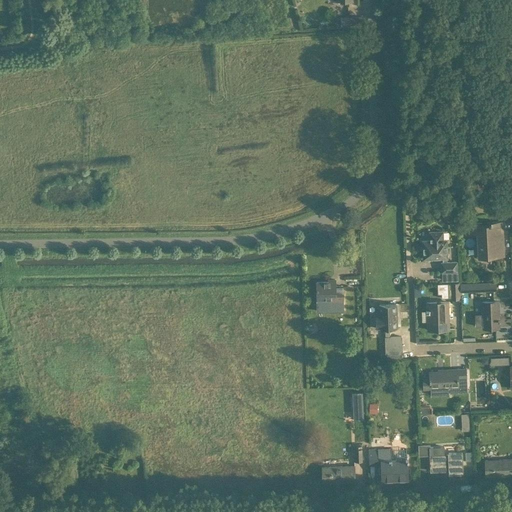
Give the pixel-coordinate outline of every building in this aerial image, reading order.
[(340,17),(340,19),(337,19),(337,23),(340,23),(340,25),(361,25),(361,17),(340,17)] [(499,221),(470,223),(470,232),(477,232),(479,256),(504,255),(503,229),(504,229),(503,220),(510,220),(509,206),(498,207),(499,221)] [(442,271),(452,271),(458,270),(458,261),(447,261),(447,259),(448,259),(448,239),(444,239),(444,231),(430,231),(430,240),(423,240),(423,259),(435,258),(435,259),(435,257),(439,256),(439,258),(440,258),(443,258),(443,262),(442,262),(442,271)] [(317,282),(317,299),(331,298),(331,303),(343,303),(343,286),(335,286),(335,279),(334,279),(334,281),(317,282)] [(460,299),(460,282),(451,283),(451,300),(460,299)] [(481,283),(481,291),(496,290),(496,282),(481,283)] [(449,283),(438,283),(438,295),(449,294),(449,283)] [(483,313),(475,314),(475,326),(483,326),(483,328),(499,327),(499,320),(500,320),(500,318),(499,318),(498,301),(482,302),(483,313)] [(428,320),(428,329),(449,329),(448,302),(427,302),(427,303),(429,303),(429,309),(426,309),(426,311),(429,311),(430,320),(428,320)] [(402,358),(402,352),(402,336),(390,337),(390,327),(397,327),(397,318),(397,317),(397,314),(397,313),(396,304),(379,304),(379,312),(376,313),(376,323),(377,329),(385,328),(386,359),(402,358)] [(362,340),(361,326),(358,326),(355,329),(354,330),(349,330),(350,336),(355,336),(355,340),(362,340)] [(423,389),(430,389),(431,395),(449,394),(449,387),(459,387),(459,380),(467,379),(466,368),(457,368),(457,370),(430,372),(430,379),(429,379),(423,379),(423,389)] [(363,392),(352,392),(354,420),(364,419),(363,392)] [(369,413),(377,413),(378,403),(370,403),(369,413)] [(430,446),(430,455),(431,471),(444,470),(444,469),(449,469),(449,477),(463,476),(462,452),(448,452),(448,454),(445,454),(444,446),(430,446)] [(381,462),(382,469),(382,479),(408,478),(407,458),(392,458),(391,448),(369,449),(369,463),(381,462)] [(511,459),(485,460),(486,475),(511,474),(511,459)] [(355,480),(355,465),(322,466),(323,481),(355,480)]
